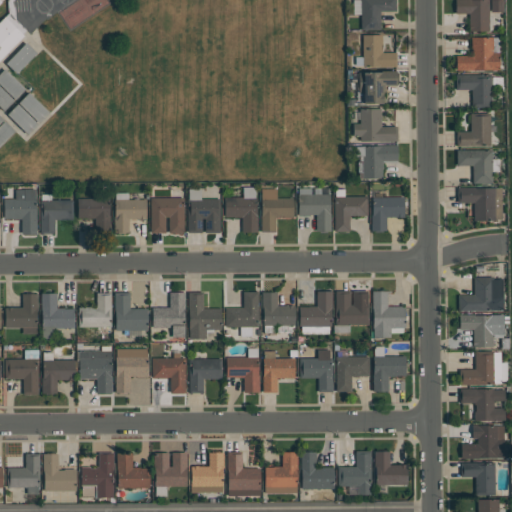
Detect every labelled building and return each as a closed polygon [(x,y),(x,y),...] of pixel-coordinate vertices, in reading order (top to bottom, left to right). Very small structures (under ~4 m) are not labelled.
[(380,30),(380,12),(396,11),(395,0),(352,0),(353,15),(360,14),(361,30),(380,30)] [(489,31),(488,0),(454,0),(455,14),(469,14),(469,31),(489,31)] [(0,59),(27,32),(8,13),(0,20),(0,59)] [(381,34),(362,34),(362,65),(395,65),(395,52),(382,53),(381,34)] [(456,71),(499,70),(499,37),(471,37),(472,55),(455,56),(456,71)] [(6,63),(16,73),(36,52),(26,42),(6,63)] [(0,107),(4,111),(25,88),(4,68),(0,72),(0,107)] [(358,71),(357,103),(383,104),(384,84),(396,85),(396,72),(358,71)] [(456,74),(455,90),(472,90),(471,107),(490,108),(491,75),(456,74)] [(7,115),(28,134),(49,112),(28,92),(7,115)] [(396,141),(396,126),(381,126),(381,108),(359,108),(359,123),(352,123),(352,141),(396,141)] [(490,146),(490,115),(470,116),(470,132),(456,132),(456,147),(490,146)] [(0,125),(0,144),(14,131),(5,121),(0,125)] [(383,178),(382,161),(398,161),(397,145),(357,146),(358,179),(383,178)] [(491,150),(456,150),(456,166),(472,166),(472,184),(492,183),(492,171),(499,171),(498,159),(492,159),(491,150)] [(224,217),(241,217),(242,232),(256,232),(256,187),(242,187),(242,197),(223,197),(224,217)] [(330,231),(329,188),(297,189),(298,216),(315,215),(316,232),(330,231)] [(502,188),(458,188),(457,202),(473,202),(473,220),(501,220),(502,188)] [(21,235),(36,234),(35,189),(14,189),(14,199),(3,199),(3,219),(21,219),(21,235)] [(219,232),(219,199),(200,199),(200,189),(188,189),(188,233),(203,232),(219,232)] [(292,218),(293,198),(276,198),(276,189),(261,189),(261,232),(275,232),(275,218),(292,218)] [(146,199),(128,199),(128,193),(114,193),(114,233),(128,233),(128,219),(146,219),(146,199)] [(40,234),(54,234),(55,220),(72,220),(72,200),(51,199),(51,195),(40,195),(40,234)] [(349,232),(349,216),(367,215),(367,196),(333,197),(334,232),(349,232)] [(150,233),(167,233),(183,233),(183,197),(150,198),(150,233)] [(372,197),(371,231),(386,231),(386,217),(403,217),(404,197),(372,197)] [(77,199),(77,219),(96,218),(96,232),(109,232),(108,198),(77,199)] [(458,311),(503,310),(502,278),(473,278),(473,295),(458,295),(458,311)] [(331,291),(316,291),(316,306),(299,307),(299,326),(332,325),(331,291)] [(387,291),(372,291),(372,338),(389,337),(389,327),(405,327),(404,307),(387,307),(387,291)] [(110,293),(96,292),(96,308),(80,307),(79,326),(109,327),(110,293)] [(130,293),(115,292),(114,330),(147,330),(147,309),(129,308),(130,293)] [(184,292),(168,292),(169,308),(151,308),(152,328),(171,327),(171,338),(185,337),(184,292)] [(225,327),(257,327),(258,292),(243,292),(242,308),(225,307),(225,327)] [(295,325),(294,306),(277,306),(276,292),(262,292),(262,326),(295,325)] [(56,293),(41,294),(41,332),(74,332),(74,308),(56,308),(56,293)] [(336,293),(335,325),(367,325),(368,293),(351,293),(336,293)] [(37,294),(22,294),(21,308),(5,307),(4,328),(22,328),(22,334),(36,334),(37,294)] [(206,339),(206,330),(221,330),(220,308),(203,309),(203,295),(188,295),(189,339),(206,339)] [(459,330),(472,330),(472,347),(493,348),(493,338),(503,338),(503,315),(459,314),(459,330)] [(329,333),(329,326),(301,327),(301,334),(329,333)] [(373,391),(388,391),(388,376),(405,376),(405,356),(383,356),(383,347),(373,347),(373,391)] [(4,359),(5,379),(22,379),(22,394),(39,394),(38,349),(24,350),(24,359),(4,359)] [(147,349),(116,349),(115,393),(129,393),(130,377),(146,377),(147,349)] [(79,379),(96,378),(96,394),(112,394),(111,350),(78,351),(79,379)] [(262,391),(277,392),(277,378),(294,378),(295,358),(274,358),(275,351),(263,351),(262,391)] [(368,356),(347,356),(347,351),(335,351),(336,392),(351,392),(351,376),(369,376),(368,356)] [(459,385),(500,384),(500,351),(474,351),(474,369),(459,370),(459,385)] [(331,392),(330,352),(319,352),(319,358),(300,358),(300,378),(317,378),(318,392),(331,392)] [(152,378),(169,378),(169,394),(185,393),(184,357),(151,358),(152,378)] [(226,378),(243,377),(243,393),(258,393),(258,357),(225,358),(226,378)] [(189,392),(203,393),(203,379),(221,379),(221,359),(189,359),(189,392)] [(74,360),(42,360),(42,393),(56,394),(57,380),(74,380),(74,360)] [(474,421),(504,421),(504,408),(493,408),(493,402),(504,401),(504,388),(460,390),(460,403),(474,403),(474,421)] [(461,458),(503,459),(504,426),(471,426),(471,442),(461,442),(461,458)] [(338,467),(337,486),(349,486),(348,494),(370,495),(371,451),(355,451),(354,467),(338,467)] [(407,485),(406,464),(389,465),(389,451),(374,452),(375,485),(407,485)] [(131,452),(116,453),(117,488),(149,487),(149,467),(132,468),(131,452)] [(185,486),(184,452),(170,453),(153,453),(154,487),(185,486)] [(223,453),(208,452),(208,466),(190,466),(190,492),(222,492),(223,453)] [(264,467),(264,493),(297,493),(296,452),(281,452),(282,466),(264,467)] [(333,488),(332,467),(315,468),(315,452),(300,452),(301,489),(333,488)] [(43,491),(76,490),(75,469),(58,469),(57,453),(42,454),(43,491)] [(8,468),(8,488),(39,487),(38,454),(24,454),(25,468),(8,468)] [(81,492),(98,492),(98,498),(112,497),(112,454),(98,455),(98,467),(81,467),(81,492)] [(242,454),(227,454),(227,496),(259,496),(259,468),(242,468),(242,454)] [(494,495),(494,463),(460,464),(461,477),(475,477),(475,495),(494,495)] [(497,511),(497,499),(477,500),(477,511),(497,511)]
